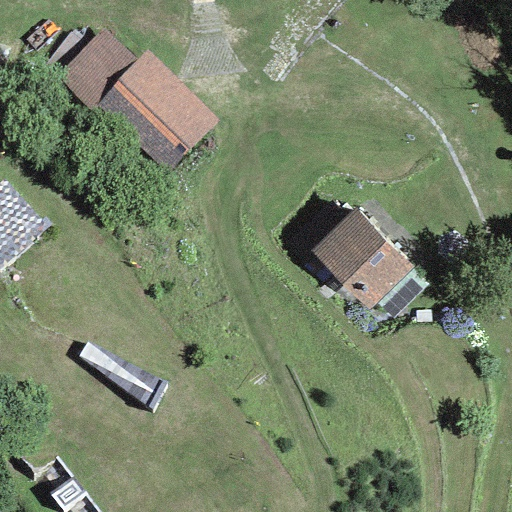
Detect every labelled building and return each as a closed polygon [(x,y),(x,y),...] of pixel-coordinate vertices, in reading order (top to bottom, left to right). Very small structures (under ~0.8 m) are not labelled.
[(137,62),(102,28),(55,77),(91,111),(96,105),(137,62)] [(218,119),(145,51),(144,53),(137,62),(96,105),(168,173),(218,119)] [(0,269),(47,227),(3,179),(0,181),(0,269)] [(412,267),(353,208),(309,252),(367,311),(376,303),(409,269),(412,267)] [(425,285),(409,269),(376,303),(391,319),(425,285)]
